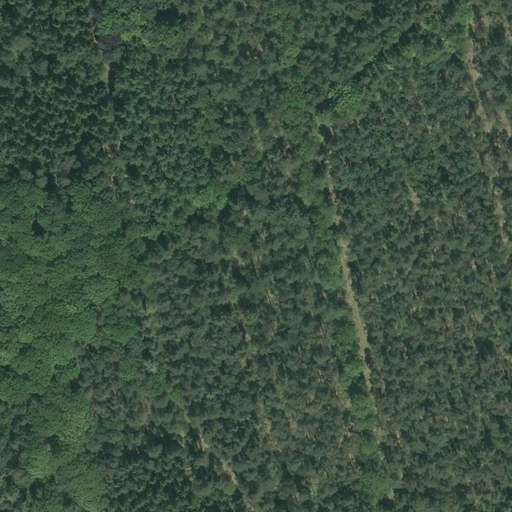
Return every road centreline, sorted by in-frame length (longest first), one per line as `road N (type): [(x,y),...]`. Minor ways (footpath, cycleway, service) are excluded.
road 1 (track): [(447,0),(8,354)]
road 2 (track): [(0,151),(258,511)]
road 3 (track): [(58,511),(20,344)]
